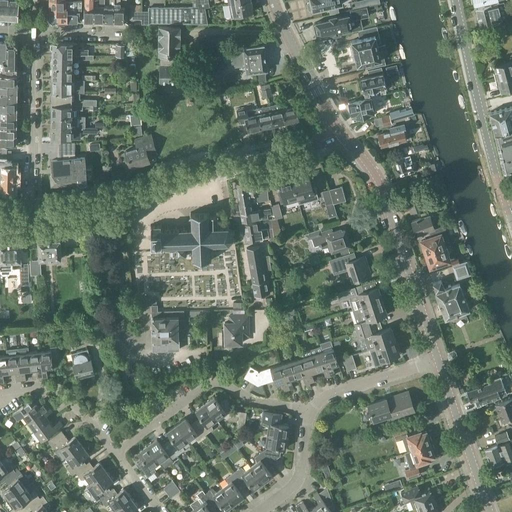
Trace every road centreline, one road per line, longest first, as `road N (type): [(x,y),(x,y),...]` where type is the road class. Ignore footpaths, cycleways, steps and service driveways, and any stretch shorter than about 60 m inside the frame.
road 1 (residential): [(33,213),(152,190),(340,132)]
road 2 (unclassified): [(340,132),(375,175),(438,360)]
road 3 (residential): [(115,451),(211,381),(304,411)]
road 4 (unclassified): [(502,193),(453,0)]
road 5 (residential): [(33,31),(33,213)]
road 6 (unclassified): [(438,360),(490,511)]
road 7 (unclassified): [(340,132),(272,0)]
road 8 (residential): [(304,411),(318,397),(438,360)]
road 9 (residential): [(115,451),(53,392),(0,390)]
road 10 (residential): [(255,511),(295,483),(304,411)]
